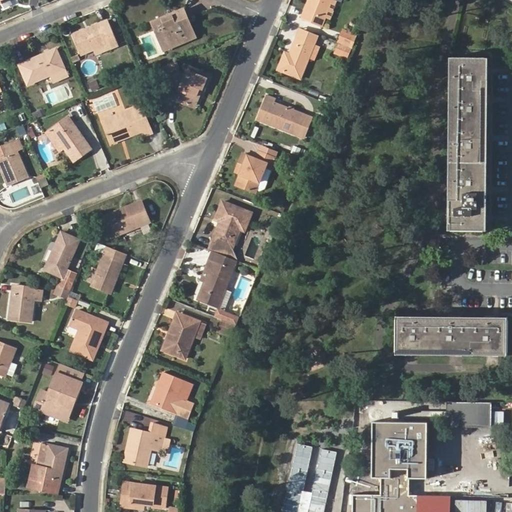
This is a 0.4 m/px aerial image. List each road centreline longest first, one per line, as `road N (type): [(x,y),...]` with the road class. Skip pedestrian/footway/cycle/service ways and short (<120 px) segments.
road 1 (residential): [(90,511),(111,397),(205,168)]
road 2 (residential): [(12,229),(164,165),(205,168)]
road 3 (residential): [(205,168),(268,16)]
